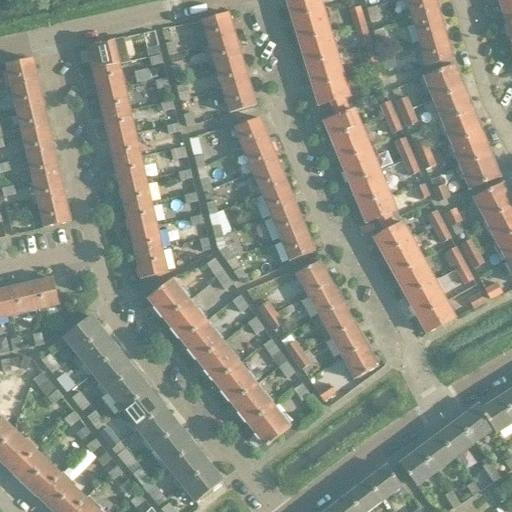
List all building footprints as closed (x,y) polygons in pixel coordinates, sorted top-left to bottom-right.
[(292,20),(323,11),(319,0),(294,0),(287,2),(292,20)] [(434,0),(406,0),(413,21),(439,14),(434,0)] [(511,22),(511,0),(503,0),(499,2),(506,24),(511,22)] [(376,7),(366,10),(370,24),(380,21),(376,7)] [(350,11),(355,29),(365,26),(359,8),(350,11)] [(292,20),(299,43),(330,34),(323,11),(292,20)] [(202,22),(209,45),(235,38),(228,14),(202,22)] [(445,37),(439,14),(413,21),(419,44),(445,37)] [(365,26),(355,29),(360,46),(370,43),(365,26)] [(383,30),(373,32),(377,46),(387,43),(383,30)] [(299,43),(306,66),(337,57),(330,34),(299,43)] [(445,37),(419,44),(426,67),(452,60),(445,37)] [(209,45),(216,68),(242,60),(235,38),(209,45)] [(122,39),(87,48),(93,71),(119,65),(128,63),(122,39)] [(173,43),(165,45),(168,56),(176,54),(173,43)] [(158,47),(147,50),(149,58),(160,55),(158,47)] [(363,55),(367,70),(377,67),(372,52),(363,55)] [(387,79),(397,76),(390,55),(380,57),(387,79)] [(151,67),(163,64),(161,56),(149,59),(151,67)] [(344,80),(337,57),(306,66),(313,89),(344,80)] [(12,89),(38,83),(32,60),(6,66),(12,89)] [(216,68),(223,91),(249,83),(242,60),(216,68)] [(98,94),(124,88),(119,65),(93,71),(98,94)] [(179,66),(171,68),(174,79),(182,77),(179,66)] [(377,67),(367,70),(372,84),(381,82),(377,67)] [(434,102),(464,90),(463,87),(463,85),(461,80),(459,78),(454,67),(425,79),(434,102)] [(150,80),(148,70),(134,73),(137,83),(150,80)] [(157,90),(168,87),(166,79),(155,82),(157,90)] [(349,98),(344,80),(313,89),(318,107),(331,103),(333,111),(346,106),(344,99),(349,98)] [(17,113),(43,107),(38,83),(12,89),(17,113)] [(256,107),(249,83),(223,91),(230,114),(256,107)] [(184,85),(176,88),(180,101),(188,99),(184,85)] [(104,118),(130,111),(124,88),(98,94),(104,118)] [(401,115),(411,111),(401,88),(391,92),(401,115)] [(443,124),(472,112),(471,109),(472,107),(470,102),(468,100),(464,90),(434,102),(443,124)] [(163,113),(174,110),(172,102),(161,105),(163,113)] [(380,106),(386,121),(395,117),(389,102),(380,106)] [(324,123),(331,140),(361,128),(354,111),(349,113),(346,106),(333,111),(336,118),(324,123)] [(23,136),(49,130),(43,107),(17,113),(23,136)] [(109,141),(135,135),(130,111),(104,118),(109,141)] [(416,123),(411,111),(401,115),(406,127),(416,123)] [(452,146),(481,134),(480,131),(481,129),(479,124),(477,122),(472,112),(443,124),(452,146)] [(191,114),(183,116),(186,128),(194,126),(191,114)] [(395,117),(386,121),(392,135),(401,131),(395,117)] [(244,152),(269,141),(260,119),(235,129),(244,152)] [(168,135),(180,133),(178,125),(166,127),(168,135)] [(331,140),(340,162),(370,150),(361,128),(331,140)] [(28,159),(54,153),(49,130),(23,136),(28,159)] [(461,168),(490,156),(489,153),(490,151),(488,146),(486,144),(481,134),(452,146),(461,168)] [(114,164),(141,158),(135,135),(109,141),(114,164)] [(403,161),(412,157),(404,139),(395,143),(403,161)] [(269,141),(244,152),(253,174),(278,164),(269,141)] [(419,159),(429,154),(424,142),(414,146),(419,159)] [(175,161),(187,158),(184,148),(172,151),(175,161)] [(340,162),(350,185),(379,172),(370,150),(340,162)] [(33,182),(60,176),(54,153),(28,159),(33,182)] [(429,154),(419,159),(425,171),(435,167),(429,154)] [(202,156),(194,158),(197,170),(205,168),(202,156)] [(490,156),(461,168),(470,190),(500,178),(498,175),(499,173),(497,168),(495,166),(490,156)] [(412,157),(403,161),(409,177),(418,173),(412,157)] [(120,187),(146,181),(141,158),(114,164),(120,187)] [(0,165),(0,173),(9,172),(7,164),(0,165)] [(278,164),(253,174),(262,196),(287,186),(278,164)] [(180,182),(192,179),(190,171),(178,174),(180,182)] [(350,185),(359,207),(389,195),(379,172),(350,185)] [(39,205),(65,199),(60,176),(33,182),(39,205)] [(200,181),(203,193),(211,191),(208,179),(200,181)] [(125,210),(151,204),(146,181),(120,187),(125,210)] [(419,201),(429,197),(424,185),(414,189),(419,201)] [(486,222),(511,208),(511,200),(510,197),(508,195),(503,185),(474,200),(486,222)] [(287,186),(262,196),(271,218),(296,208),(287,186)] [(443,186),(433,190),(438,203),(448,199),(443,186)] [(1,190),(3,198),(15,195),(13,187),(1,190)] [(186,205),(198,202),(196,194),(184,197),(186,205)] [(396,212),(389,195),(359,207),(366,224),(378,219),(381,226),(394,220),(391,214),(396,212)] [(65,199),(39,205),(44,229),(71,223),(65,199)] [(206,205),(209,216),(217,214),(214,202),(206,205)] [(131,233),(157,227),(151,204),(125,210),(131,233)] [(296,208),(271,218),(280,240),(305,230),(296,208)] [(497,243),(511,234),(511,208),(486,222),(497,243)] [(6,213),(8,221),(20,218),(18,210),(6,213)] [(445,215),(451,227),(460,222),(454,210),(445,215)] [(435,231),(443,226),(436,212),(427,217),(435,231)] [(192,227),(203,224),(201,216),(190,219),(192,227)] [(397,226),(394,220),(381,226),(385,233),(374,239),(383,255),(411,240),(402,224),(397,226)] [(220,226),(212,228),(215,240),(223,238),(220,226)] [(443,226),(435,231),(442,244),(450,240),(443,226)] [(136,256),(162,250),(157,227),(131,233),(136,256)] [(305,230),(280,240),(290,263),(315,252),(305,230)] [(508,264),(511,261),(511,234),(497,243),(508,264)] [(199,241),(202,253),(210,251),(207,239),(199,241)] [(383,255),(395,276),(423,261),(411,240),(383,255)] [(467,258),(477,253),(470,241),(461,246),(467,258)] [(226,248),(219,253),(226,263),(233,258),(226,248)] [(455,269),(464,265),(455,249),(447,253),(455,269)] [(162,250),(136,256),(141,280),(168,274),(162,250)] [(483,265),(477,253),(467,258),(474,270),(483,265)] [(207,265),(216,278),(224,272),(215,259),(207,265)] [(434,282),(423,261),(395,276),(406,297),(434,282)] [(296,276),(308,297),(332,284),(320,262),(296,276)] [(464,265),(455,269),(464,286),(473,281),(464,265)] [(240,268),(233,273),(240,283),(246,278),(240,268)] [(224,272),(216,278),(225,291),(233,285),(224,272)] [(53,279),(29,285),(35,311),(59,306),(53,279)] [(165,321),(189,302),(172,281),(148,299),(155,309),(154,310),(161,319),(163,318),(165,321)] [(406,297),(418,319),(446,303),(434,282),(406,297)] [(343,304),(332,284),(308,297),(320,318),(343,304)] [(497,284),(484,290),(490,300),(502,293),(497,284)] [(12,317),(35,311),(29,285),(6,290),(12,317)] [(0,319),(12,317),(6,290),(0,291),(0,319)] [(473,309),(485,303),(480,295),(469,301),(473,309)] [(240,314),(248,308),(240,296),(232,302),(240,314)] [(182,342),(206,323),(189,302),(165,321),(172,330),(170,331),(178,340),(180,339),(182,342)] [(266,320),(275,314),(267,303),(258,309),(266,320)] [(455,319),(446,303),(418,319),(427,335),(455,319)] [(355,325),(343,304),(320,318),(331,338),(355,325)] [(283,325),(275,314),(266,320),(274,331),(283,325)] [(64,339),(77,355),(103,333),(100,329),(102,328),(96,321),(94,322),(91,317),(64,339)] [(56,331),(64,330),(62,318),(53,320),(56,331)] [(255,336),(264,330),(256,318),(247,324),(255,336)] [(199,363),(222,344),(206,323),(182,342),(189,350),(187,352),(195,361),(196,360),(199,363)] [(342,359),(366,346),(355,325),(331,338),(342,359)] [(77,355),(92,374),(117,354),(117,353),(112,347),(113,345),(103,333),(77,355)] [(35,347),(43,346),(41,334),(33,336),(35,347)] [(12,352),(20,350),(18,339),(10,340),(12,352)] [(278,368),(286,362),(271,340),(262,346),(278,368)] [(293,360),(302,353),(295,342),(286,349),(293,360)] [(216,384),(239,365),(222,344),(199,363),(206,371),(204,373),(211,382),(213,381),(216,384)] [(378,367),(366,346),(342,359),(354,381),(378,367)] [(92,374),(107,393),(132,373),(132,372),(127,366),(128,364),(119,353),(117,353),(117,354),(92,374)] [(310,364),(302,353),(293,360),(301,371),(310,364)] [(41,361),(51,374),(59,368),(49,355),(41,361)] [(31,360),(23,357),(19,368),(27,371),(31,360)] [(9,360),(1,362),(3,373),(11,372),(9,360)] [(295,374),(286,362),(278,368),(286,380),(295,374)] [(232,405),(256,386),(239,365),(216,384),(222,392),(221,394),(228,403),(230,402),(232,405)] [(107,393),(122,412),(147,392),(147,391),(142,385),(143,383),(134,372),(132,372),(132,373),(107,393)] [(38,388),(47,380),(42,374),(33,381),(38,388)] [(64,374),(56,381),(66,393),(74,387),(64,374)] [(47,380),(38,388),(52,405),(61,398),(56,392),(47,380)] [(310,396),(301,385),(293,390),(301,402),(310,396)] [(323,401),(334,394),(328,385),(317,393),(323,401)] [(251,428),(275,410),(256,386),(232,405),(239,413),(237,415),(245,424),(247,423),(251,428)] [(511,390),(502,397),(511,413),(511,390)] [(122,412),(138,431),(162,411),(162,410),(157,404),(158,402),(149,391),(147,391),(147,392),(122,412)] [(81,412),(89,406),(79,393),(71,399),(81,412)] [(496,435),(511,424),(511,413),(502,397),(482,410),(481,410),(488,420),(487,420),(493,430),(496,435)] [(475,444),(493,430),(487,420),(488,420),(481,410),(482,410),(478,406),(458,421),(475,444)] [(138,431),(153,450),(178,430),(177,429),(173,423),(174,421),(165,410),(162,410),(162,411),(138,431)] [(275,410),(251,428),(256,435),(255,436),(262,445),(264,444),(266,447),(290,429),(275,410)] [(87,419),(97,431),(105,425),(95,412),(87,419)] [(79,420),(74,413),(64,421),(69,427),(79,420)] [(0,449),(15,434),(1,421),(0,421),(0,449)] [(456,458),(475,444),(458,421),(439,436),(456,458)] [(90,434),(85,427),(75,434),(81,441),(90,434)] [(108,429),(100,435),(112,450),(120,444),(108,429)] [(153,450),(168,469),(193,448),(188,442),(189,440),(180,429),(177,429),(178,430),(153,450)] [(0,460),(14,474),(34,453),(15,434),(0,449),(0,460)] [(420,450),(437,473),(456,458),(439,436),(420,450)] [(100,447),(95,440),(86,448),(91,454),(100,447)] [(168,469),(183,488),(208,467),(203,461),(204,459),(195,448),(193,448),(168,469)] [(117,457),(127,469),(135,463),(125,450),(117,457)] [(417,487),(437,473),(420,450),(400,465),(417,487)] [(40,498),(60,477),(34,453),(14,474),(40,498)] [(111,460),(106,454),(97,461),(102,468),(111,460)] [(482,468),(493,484),(500,480),(489,463),(482,468)] [(210,466),(208,467),(183,488),(196,504),(212,491),(213,492),(221,486),(219,485),(223,482),(210,466)] [(122,474),(117,467),(107,475),(113,481),(122,474)] [(367,482),(383,502),(402,487),(387,467),(367,482)] [(132,476),(142,488),(150,482),(140,469),(132,476)] [(54,511),(75,511),(85,501),(60,477),(40,498),(54,511)] [(133,488),(128,481),(119,489),(124,495),(133,488)] [(369,511),(383,502),(367,482),(348,496),(360,511),(369,511)] [(466,487),(473,498),(480,493),(473,483),(466,487)] [(148,495),(158,507),(166,501),(156,488),(148,495)] [(453,510),(460,506),(452,492),(445,497),(453,510)] [(144,502),(139,495),(130,503),(135,509),(144,502)] [(360,511),(348,496),(329,511),(330,511),(360,511)] [(96,511),(85,501),(75,511),(96,511)]
